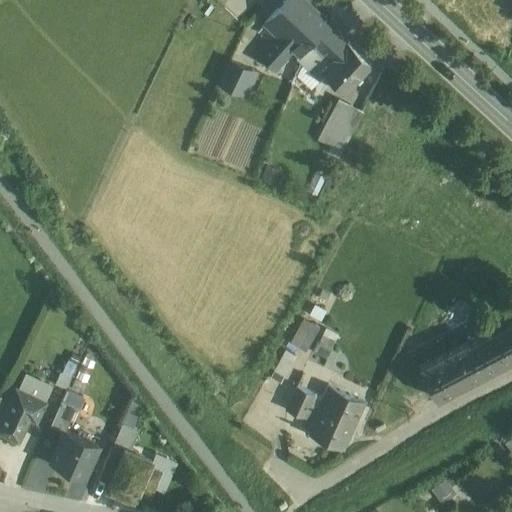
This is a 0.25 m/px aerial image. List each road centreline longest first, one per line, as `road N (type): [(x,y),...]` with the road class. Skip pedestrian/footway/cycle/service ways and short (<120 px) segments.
road 1 (residential): [(277,462),(312,491),(511,372)]
road 2 (primary): [(377,0),(511,121)]
